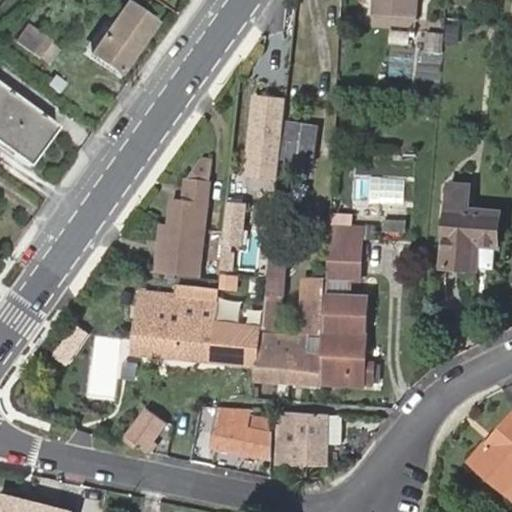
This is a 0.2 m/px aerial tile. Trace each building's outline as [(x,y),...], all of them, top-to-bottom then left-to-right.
[(373,0),(373,14),(419,17),(419,0),(373,0)] [(128,3),(93,52),(121,72),(154,22),(128,3)] [(28,25),(17,42),(40,58),(51,41),(28,25)] [(44,82),(79,105),(97,78),(78,65),(66,81),(51,71),(44,82)] [(0,142),(30,164),(57,125),(0,85),(0,142)] [(283,100),(253,98),(248,175),(278,178),(283,100)] [(174,200),(172,226),(206,230),(212,159),(201,158),(186,179),(186,201),(174,200)] [(470,242),(478,243),(497,244),(499,211),(472,209),(475,182),(448,180),(442,264),(468,266),(470,242)] [(245,203),(227,203),(225,241),(243,243),(245,203)] [(160,225),(155,272),(202,277),(206,230),(172,226),(160,225)] [(362,241),(329,240),(327,280),(349,282),(360,282),(362,241)] [(477,266),(478,243),(470,242),(468,266),(477,266)] [(349,282),(327,280),(326,294),(349,296),(349,282)] [(212,298),(212,287),(177,283),(176,293),(212,298)] [(210,327),(212,298),(176,293),(142,289),(134,353),(208,360),(210,327)] [(326,294),(326,304),(324,335),(323,356),(322,384),(363,386),(367,296),(349,296),(326,294)] [(257,330),(210,327),(208,360),(254,365),(257,330)] [(307,334),(257,330),(254,365),(253,381),(322,384),(323,356),(307,354),(307,334)] [(324,335),(307,334),(307,354),(323,356),(324,335)] [(125,433),(148,449),(167,422),(145,406),(125,433)] [(218,428),(216,447),(272,458),(273,433),(249,429),(251,410),(220,409),(219,428),(218,428)] [(325,467),(326,443),(328,415),(280,412),(276,464),(325,467)] [(485,441),(470,459),(498,483),(511,467),(511,413),(487,443),(485,441)] [(339,444),(342,416),(328,415),(326,443),(339,444)] [(511,467),(498,483),(510,493),(511,490),(511,467)] [(66,511),(0,493),(0,494),(0,511),(66,511)]
